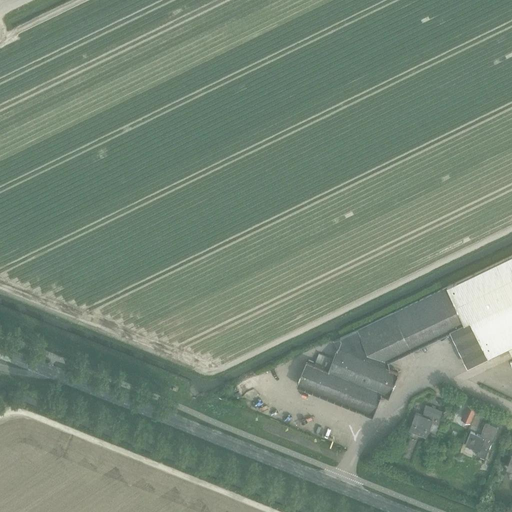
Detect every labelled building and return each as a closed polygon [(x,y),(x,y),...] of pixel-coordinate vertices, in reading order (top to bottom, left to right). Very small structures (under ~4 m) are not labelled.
[(306,360),(297,384),(372,414),(381,393),(388,396),(398,372),(386,367),(388,361),(388,359),(451,329),(468,365),(508,346),(511,343),(511,255),(334,340),(337,348),(333,358),(319,353),(314,364),(306,360)] [(424,412),(422,415),(432,419),(433,415),(439,417),(442,411),(436,408),(426,404),(423,411),(424,412)] [(468,405),(465,412),(474,416),(477,409),(468,405)] [(415,413),(409,429),(426,435),(432,419),(415,413)] [(492,442),(498,428),(485,423),(480,436),(470,432),(464,445),(477,450),(475,455),(484,458),(491,441),(492,442)]
